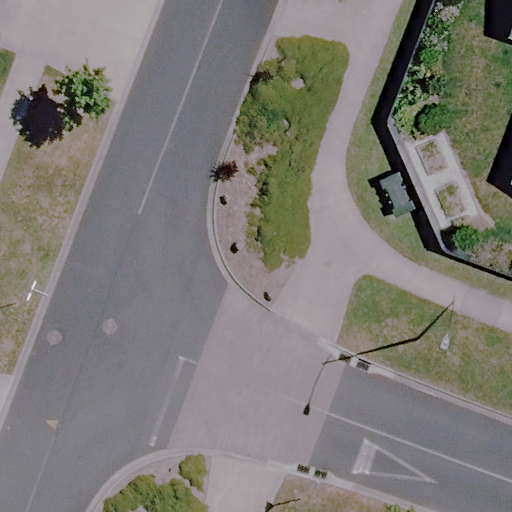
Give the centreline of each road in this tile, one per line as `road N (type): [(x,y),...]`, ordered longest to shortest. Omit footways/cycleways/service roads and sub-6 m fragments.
road 1 (residential): [(511,479),(103,333)]
road 2 (residential): [(103,333),(228,0)]
road 3 (residential): [(34,511),(103,333)]
